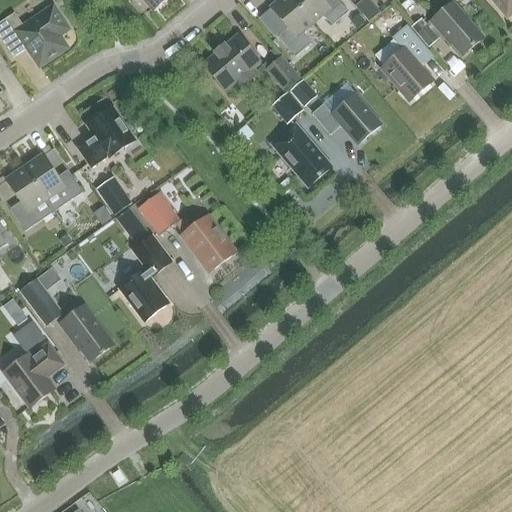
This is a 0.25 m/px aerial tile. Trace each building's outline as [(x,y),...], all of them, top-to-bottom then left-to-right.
[(142,0),(152,12),(166,0),(142,0)] [(302,32),(312,24),(291,0),(280,0),(259,18),(260,19),(270,10),(286,29),(277,37),(294,58),(310,45),(302,32)] [(291,0),(312,24),(321,17),(333,26),(348,13),(336,0),(320,0),(321,0),(320,0),(291,0)] [(511,0),(489,0),(506,19),(511,13),(511,0)] [(461,57),(482,39),(452,4),(429,23),(449,46),(450,45),(461,57)] [(379,14),(375,8),(363,18),(368,24),(379,14)] [(66,30),(52,9),(23,28),(14,14),(0,23),(0,41),(12,59),(27,49),(39,67),(65,49),(57,37),(66,30)] [(350,22),(357,30),(365,23),(359,15),(350,22)] [(438,40),(420,19),(410,28),(428,49),(438,40)] [(238,38),(204,67),(223,90),(233,82),(247,70),(257,62),(238,38)] [(432,83),(404,50),(381,70),(409,102),(432,83)] [(281,58),(265,71),(283,93),(299,80),(281,58)] [(289,93),(303,109),(317,97),(302,81),(289,93)] [(303,111),(287,93),(270,108),(286,126),(303,111)] [(357,147),(381,126),(355,96),(331,116),(322,106),(311,116),(329,137),(340,127),(357,147)] [(112,109),(86,126),(87,127),(88,127),(94,136),(76,149),(90,169),(108,157),(109,158),(108,158),(108,159),(134,142),(133,141),(133,142),(111,110),(112,110),(112,109)] [(235,134),(243,144),(253,135),(245,125),(235,134)] [(331,168),(295,125),(270,146),(307,189),(331,168)] [(23,169),(53,213),(82,194),(67,171),(57,178),(43,158),(54,150),(53,149),(42,157),(23,169)] [(53,213),(23,169),(0,184),(0,186),(6,183),(19,203),(9,210),(24,233),(41,222),(53,213)] [(131,205),(113,178),(95,190),(113,217),(131,205)] [(184,218),(179,221),(158,194),(137,210),(158,238),(174,225),(182,236),(180,237),(208,275),(236,254),(208,217),(192,228),(184,218)] [(133,244),(147,234),(130,211),(116,221),(133,244)] [(59,241),(64,249),(72,244),(67,236),(59,241)] [(168,304),(150,279),(151,278),(152,278),(171,263),(152,237),(132,252),(145,270),(144,272),(144,271),(118,291),(143,323),(168,304)] [(63,315),(35,279),(18,292),(45,328),(63,315)] [(113,346),(84,307),(58,326),(78,352),(79,351),(89,364),(113,346)] [(19,310),(9,317),(16,327),(26,320),(19,310)] [(26,356),(2,374),(29,410),(54,390),(44,377),(49,373),(50,375),(63,366),(47,345),(39,351),(35,346),(44,339),(32,322),(12,337),(26,356)]
